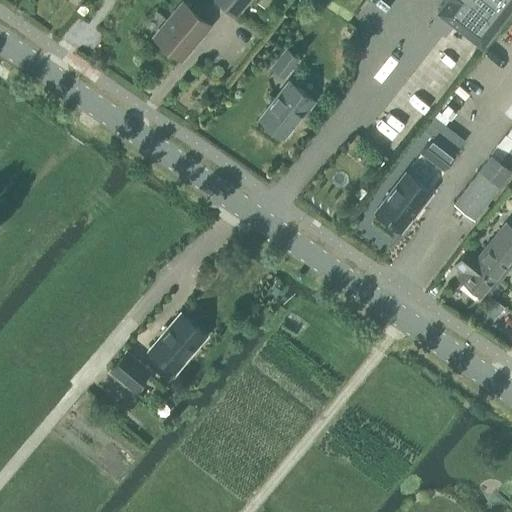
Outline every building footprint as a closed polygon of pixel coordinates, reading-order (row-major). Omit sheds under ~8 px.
[(246,0),(219,0),(235,13),(246,0)] [(511,0),(423,0),(482,45),(511,6),(511,0)] [(181,56),(210,22),(185,2),(157,35),(181,56)] [(284,76),(300,57),(287,47),(272,66),(284,76)] [(302,115),(315,99),(290,79),(260,117),(284,136),(294,124),(293,121),(299,113),(302,115)] [(444,168),(461,146),(439,128),(422,151),(444,168)] [(474,215),(511,167),(492,152),(455,200),(454,200),(453,200),(474,216),(475,216),(474,215)] [(420,206),(432,192),(406,171),(376,209),(401,229),(419,206),(420,206)] [(368,191),(362,186),(355,195),(361,199),(368,191)] [(511,226),(505,221),(478,254),(485,260),(479,270),(492,280),(505,263),(509,267),(511,262),(511,226)] [(454,265),(461,270),(457,276),(481,295),(492,280),(479,270),(485,260),(478,254),(469,247),(454,265)] [(281,289),(276,285),(270,292),(276,296),(281,289)] [(181,312),(150,349),(175,370),(206,333),(181,312)] [(134,388),(150,370),(127,350),(111,369),(134,388)]
